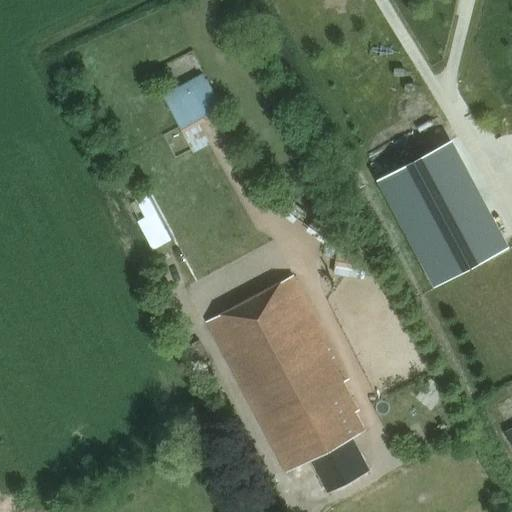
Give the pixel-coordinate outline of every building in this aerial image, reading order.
[(184,133),(226,111),(208,79),(207,79),(204,73),(163,94),(184,133)] [(444,150),(381,185),(438,291),(501,257),(444,150)] [(137,197),(147,217),(140,220),(154,249),(172,239),(148,191),(137,197)] [(339,243),(336,266),(367,271),(370,248),(339,243)] [(290,276),(250,297),(348,481),(368,470),(351,437),(362,431),(353,413),(356,412),(340,382),(345,379),(290,276)] [(250,297),(205,321),(286,473),(310,460),(328,492),(348,481),(250,297)] [(416,397),(428,404),(437,391),(425,384),(416,397)]
